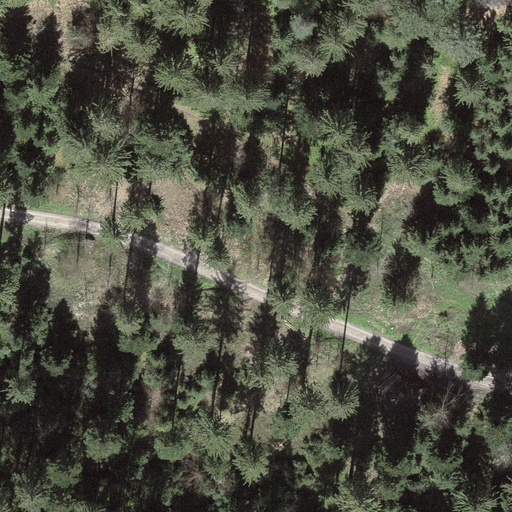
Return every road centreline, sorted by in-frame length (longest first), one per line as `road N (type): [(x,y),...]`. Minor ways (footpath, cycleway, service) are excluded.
road 1 (track): [(0,13),(382,198),(511,274)]
road 2 (track): [(0,212),(153,246),(370,340),(511,387)]
